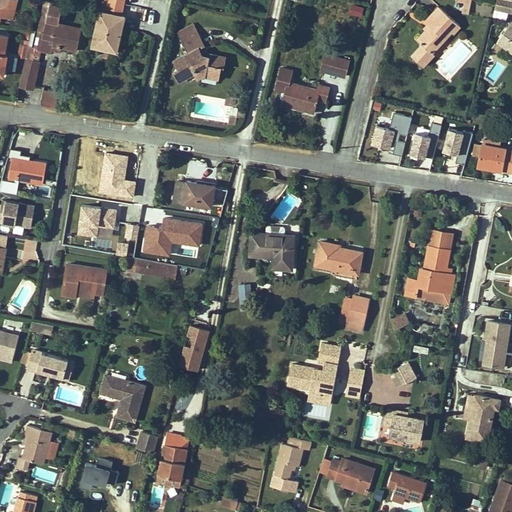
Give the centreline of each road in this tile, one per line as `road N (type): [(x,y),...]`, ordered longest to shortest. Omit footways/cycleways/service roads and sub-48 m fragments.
road 1 (residential): [(0,111),(344,168)]
road 2 (residential): [(385,0),(344,168)]
road 3 (residential): [(344,168),(511,195)]
